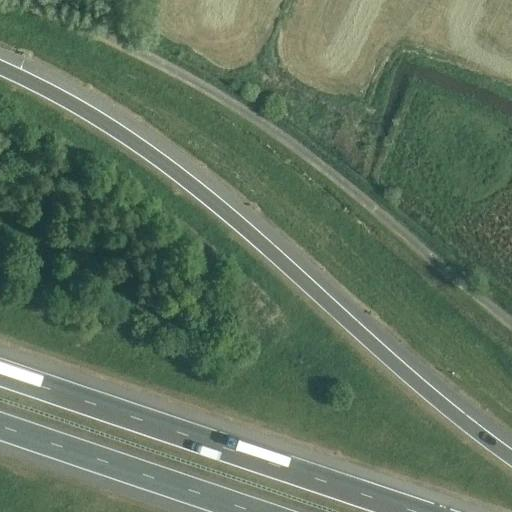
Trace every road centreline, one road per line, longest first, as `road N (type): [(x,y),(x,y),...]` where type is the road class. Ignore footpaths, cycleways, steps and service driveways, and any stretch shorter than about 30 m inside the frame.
road 1 (motorway): [(511,461),(166,168),(107,125),(0,70)]
road 2 (motorway): [(403,511),(0,372)]
road 3 (motorway): [(0,427),(238,511)]
